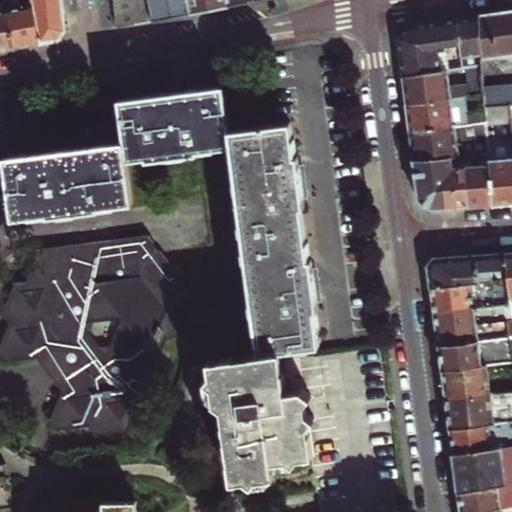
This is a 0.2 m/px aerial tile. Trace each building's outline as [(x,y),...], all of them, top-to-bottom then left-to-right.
[(28,44),(38,42),(30,0),(7,0),(9,9),(15,47),(28,44)] [(30,0),(38,42),(59,38),(65,30),(62,0),(30,0)] [(121,26),(152,20),(148,0),(113,0),(116,25),(121,26)] [(148,0),(152,20),(171,17),(191,13),(188,0),(148,0)] [(188,0),(191,13),(256,0),(188,0)] [(0,49),(15,47),(9,9),(0,9),(0,49)] [(511,55),(511,11),(480,15),(486,59),(511,55)] [(465,67),(486,64),(486,59),(480,15),(471,17),(458,19),(465,67)] [(441,70),(465,67),(458,19),(448,20),(436,22),(441,70)] [(411,26),(441,70),(436,22),(426,24),(411,26)] [(441,70),(411,26),(404,33),(398,39),(441,70)] [(403,74),(441,70),(398,39),(401,58),(403,74)] [(221,61),(221,68),(229,67),(230,69),(231,69),(230,59),(221,61)] [(441,70),(403,74),(404,88),(406,103),(465,96),(484,94),(486,64),(465,67),(441,70)] [(231,147),(230,129),(223,85),(194,89),(120,99),(126,141),(128,161),(145,158),(146,161),(198,154),(197,151),(231,147)] [(407,115),(409,131),(485,122),(484,111),(467,113),(465,96),(406,103),(407,115)] [(485,122),(486,132),(509,130),(508,104),(484,106),(484,111),(485,122)] [(245,240),(305,233),(302,208),(306,207),(304,198),(309,197),(306,180),(304,164),(300,164),(299,156),(295,156),(290,121),(230,129),(231,147),(233,149),(245,240)] [(411,146),(412,159),(451,154),(467,152),(468,158),(472,158),(472,152),(479,151),(487,150),(487,146),(486,132),(485,122),(409,131),(411,146)] [(6,156),(14,218),(47,214),(47,216),(99,210),(99,207),(131,203),(131,204),(133,203),(128,161),(126,141),(68,148),(6,156)] [(441,184),(443,207),(469,205),(491,203),(487,160),(487,154),(487,150),(479,151),(480,160),(468,161),(468,158),(459,159),(459,163),(452,164),(454,178),(444,179),(445,184),(441,184)] [(418,200),(428,208),(443,207),(441,184),(445,184),(444,179),(454,178),(452,164),(451,154),(412,159),(416,183),(418,200)] [(511,201),(511,165),(511,158),(487,160),(491,203),(502,202),(511,201)] [(35,264),(28,282),(18,283),(16,280),(14,282),(15,283),(4,310),(3,309),(2,310),(11,323),(0,349),(0,353),(7,363),(9,361),(8,360),(38,356),(64,389),(53,417),(52,416),(50,418),(60,430),(62,429),(61,428),(89,424),(98,436),(99,434),(98,433),(129,428),(130,430),(132,428),(130,427),(167,337),(187,335),(175,319),(187,288),(189,290),(190,288),(181,276),(187,272),(179,261),(173,265),(172,264),(171,265),(148,235),(149,234),(149,233),(39,247),(39,249),(41,249),(35,264)] [(305,233),(245,240),(259,351),(282,348),(283,351),(321,346),(316,312),(320,311),(319,301),(323,301),(321,284),(319,267),(314,268),(313,258),(309,259),(305,233)] [(494,254),(478,255),(480,282),(509,279),(506,253),(494,254)] [(431,287),(480,282),(478,255),(435,259),(428,267),(430,277),(431,287)] [(432,299),(434,312),(511,303),(509,279),(480,282),(431,287),(432,299)] [(435,321),(436,328),(511,317),(511,308),(511,303),(434,312),(435,321)] [(508,336),(511,362),(511,361),(511,317),(436,328),(437,336),(438,344),(508,336)] [(440,360),(441,370),(511,362),(508,336),(438,344),(440,360)] [(282,348),(259,351),(209,357),(211,373),(205,381),(207,396),(222,407),(231,480),(246,479),(254,484),(268,482),(274,476),(274,467),(282,466),(294,464),(299,456),(312,455),(320,511),(405,511),(383,346),(299,356),(303,389),(287,390),(283,351),(282,348)] [(443,383),(445,399),(511,391),(511,361),(511,362),(441,370),(443,383)] [(449,430),(510,422),(511,421),(511,391),(445,399),(447,413),(449,430)] [(451,442),(452,454),(511,445),(511,421),(510,422),(449,430),(451,442)] [(457,494),(511,482),(511,445),(452,454),(455,472),(457,494)] [(0,511),(9,511),(8,507),(19,505),(11,460),(1,462),(0,458),(0,511)] [(511,482),(457,494),(459,504),(459,511),(476,511),(511,504),(511,482)] [(136,511),(136,499),(104,499),(103,511),(136,511)]
